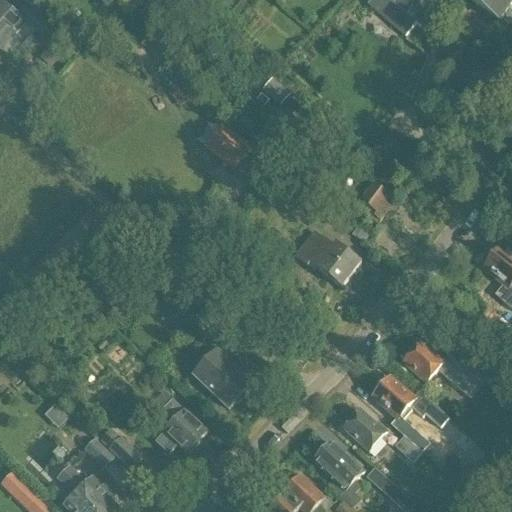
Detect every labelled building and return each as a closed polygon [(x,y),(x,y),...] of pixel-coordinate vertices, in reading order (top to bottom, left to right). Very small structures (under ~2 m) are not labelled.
[(0,0),(0,51),(3,54),(29,25),(37,32),(42,37),(51,27),(41,17),(32,10),(34,8),(25,0),(1,0),(1,1),(0,0)] [(423,30),(441,10),(429,0),(373,0),(369,6),(407,38),(417,26),(423,30)] [(511,0),(469,0),(469,1),(500,25),(505,18),(511,22),(511,0)] [(55,46),(41,60),(51,70),(65,56),(55,46)] [(279,106),(288,95),(273,82),(266,90),(269,92),(266,95),(279,106)] [(195,98),(185,83),(170,93),(180,108),(195,98)] [(262,96),(257,101),(265,109),(270,103),(262,96)] [(219,130),(206,147),(238,172),(251,154),(219,130)] [(337,172),(308,166),(304,185),(333,191),(337,172)] [(374,187),(354,212),(368,222),(369,220),(378,227),(396,204),(374,187)] [(359,229),(352,237),(363,246),(370,238),(359,229)] [(335,250),(315,235),(296,260),(308,269),(310,266),(342,291),(362,266),(337,247),(335,250)] [(511,259),(501,250),(484,270),(511,292),(511,289),(511,259)] [(106,295),(96,284),(83,297),(92,306),(90,308),(101,319),(115,305),(114,304),(117,300),(109,292),(106,295)] [(177,331),(189,319),(151,284),(140,296),(177,331)] [(105,339),(97,348),(102,353),(111,344),(105,339)] [(406,364),(404,365),(428,386),(439,373),(471,402),(484,387),(449,357),(444,363),(432,353),(431,354),(421,346),(414,354),(409,354),(405,359),(406,364)] [(252,387),(218,354),(194,379),(229,412),(252,387)] [(375,398),(374,400),(398,422),(411,409),(424,420),(426,417),(441,431),(450,422),(419,395),(414,401),(391,381),(384,388),(379,389),(375,393),(375,398)] [(500,385),(493,393),(502,400),(509,392),(500,385)] [(187,456),(207,435),(166,397),(154,409),(173,427),(157,444),(170,457),(178,448),(187,456)] [(346,431),(345,432),(370,455),(388,435),(379,427),(378,429),(361,414),(355,421),(350,421),(346,426),(346,431)] [(110,451),(120,440),(112,432),(101,444),(110,451)] [(413,466),(422,456),(409,443),(405,439),(395,449),(413,466)] [(131,472),(142,460),(122,441),(111,453),(131,472)] [(104,470),(114,461),(96,443),(87,453),(104,470)] [(316,463),(315,464),(347,495),(365,475),(349,460),(348,461),(332,446),(325,454),(321,454),(316,459),(316,463)] [(88,487),(71,470),(59,482),(76,499),(66,509),(68,511),(119,511),(110,504),(114,500),(94,481),(88,487)] [(375,471),(367,481),(402,511),(410,511),(415,506),(375,471)] [(324,511),(321,508),(327,502),(301,478),(277,504),(285,511),(324,511)] [(51,511),(38,499),(30,508),(34,511),(51,511)]
